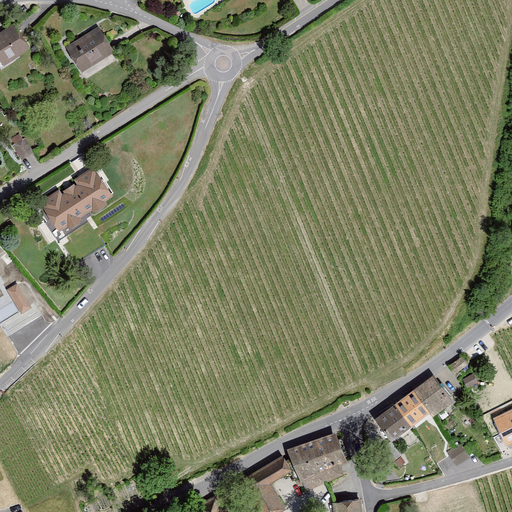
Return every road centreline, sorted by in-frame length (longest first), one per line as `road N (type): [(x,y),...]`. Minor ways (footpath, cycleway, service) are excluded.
road 1 (unclassified): [(223,65),(186,183),(139,251),(0,392)]
road 2 (residential): [(0,197),(223,65)]
road 3 (tertiary): [(349,416),(147,511)]
road 4 (tertiary): [(511,308),(349,416)]
road 5 (unclassified): [(336,0),(223,65)]
